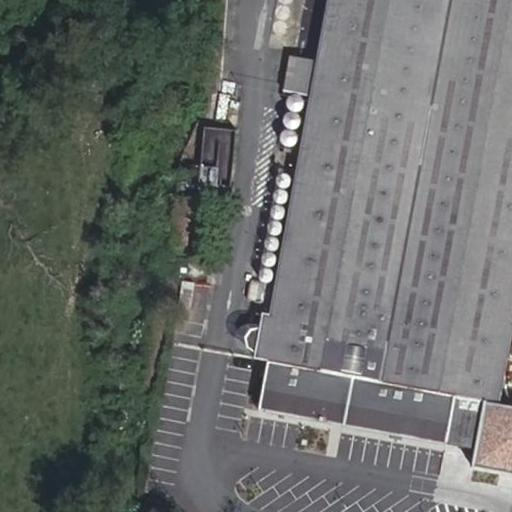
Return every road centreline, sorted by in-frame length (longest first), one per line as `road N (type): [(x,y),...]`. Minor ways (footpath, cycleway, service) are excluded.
road 1 (unknown): [(258,0),(242,201),(212,394)]
road 2 (unknown): [(210,460),(236,446),(309,455),(461,486),(511,506)]
